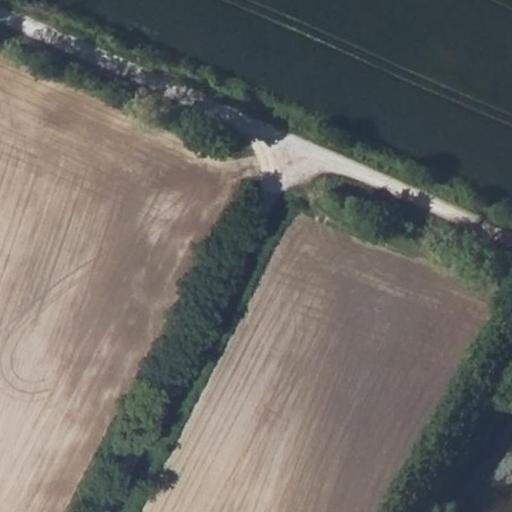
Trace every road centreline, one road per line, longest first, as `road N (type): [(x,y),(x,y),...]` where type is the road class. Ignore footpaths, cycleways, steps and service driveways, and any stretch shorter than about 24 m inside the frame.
road 1 (track): [(0,6),(511,229)]
road 2 (track): [(308,136),(107,511)]
